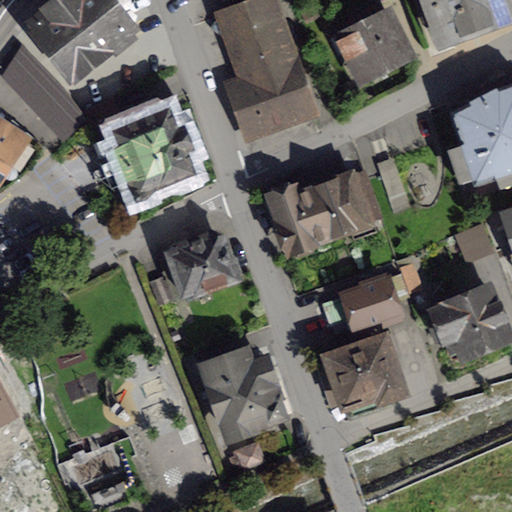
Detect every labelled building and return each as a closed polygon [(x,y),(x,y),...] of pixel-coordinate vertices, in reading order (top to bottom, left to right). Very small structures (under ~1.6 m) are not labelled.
[(74,70),(125,30),(101,0),(65,0),(36,23),(74,70)] [(313,112),(272,0),(266,0),(228,14),(252,79),(231,86),(248,135),(313,112)] [(431,0),(446,40),(477,29),(476,26),(499,18),(502,11),(498,0),(431,0)] [(419,57),(393,5),(334,36),(360,87),(419,57)] [(89,119),(21,44),(2,78),(63,144),(89,119)] [(511,83),(502,87),(450,113),(475,186),(511,173),(511,83)] [(124,121),(112,98),(85,111),(89,119),(96,134),(124,121)] [(132,178),(139,196),(195,174),(185,151),(188,146),(182,132),(178,131),(169,110),(114,132),(121,149),(114,152),(125,181),(132,178)] [(1,135),(0,133),(0,172),(12,155),(31,168),(44,148),(25,131),(20,138),(6,128),(1,135)] [(412,207),(393,157),(376,164),(395,213),(412,207)] [(381,216),(364,172),(296,197),(289,193),(278,197),(275,204),(291,249),(381,216)] [(467,263),(493,252),(482,225),(455,236),(467,263)] [(210,238),(181,248),(182,252),(171,255),(187,300),(198,297),(196,292),(235,278),(222,243),(210,238)] [(410,291),(419,288),(412,266),(402,270),(410,291)] [(409,297),(402,275),(365,288),(365,289),(325,304),(332,325),(355,317),(358,327),(396,314),(392,302),(409,297)] [(163,276),(150,282),(160,305),(173,299),(163,276)] [(508,337),(489,290),(433,313),(444,341),(445,340),(448,347),(459,343),(464,355),(508,337)] [(383,340),(329,358),(350,419),(393,404),(388,390),(399,386),(383,340)] [(284,417),(264,361),(250,366),(245,354),(206,368),(230,435),(284,417)] [(256,446),(235,454),(240,468),(262,460),(256,446)] [(0,465),(0,505),(16,498),(0,465)]
